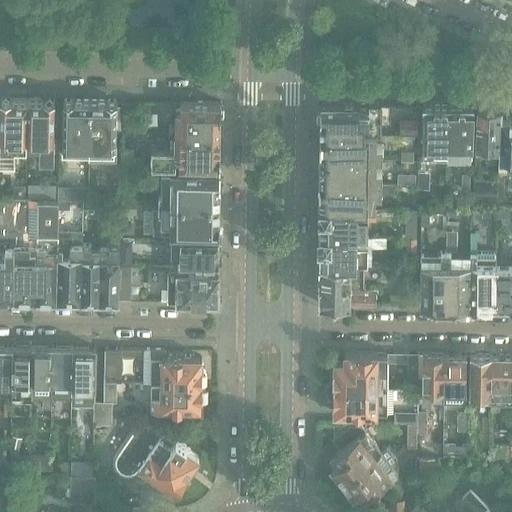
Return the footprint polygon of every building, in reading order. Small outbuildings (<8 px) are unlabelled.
[(11,98),(1,98),(0,161),(16,161),(16,148),(27,148),(28,100),(11,99),(11,98)] [(54,138),(55,99),(45,99),(45,100),(28,100),(27,148),(40,148),(40,163),(42,163),(42,172),(58,172),(58,138),(54,138)] [(79,145),(89,146),(90,100),(74,100),(74,99),(64,99),(64,156),(79,156),(79,145)] [(107,101),(90,100),(89,146),(102,146),(102,161),(117,161),(118,100),(107,100),(107,101)] [(177,133),(221,133),(221,102),(182,102),(182,108),(177,108),(177,117),(171,117),(171,133),(177,133)] [(381,120),(381,105),(320,104),(319,121),(320,121),(320,133),(365,134),(365,120),(381,120)] [(448,152),(448,147),(449,106),(433,106),(433,105),(423,105),(423,152),(448,152)] [(501,155),(502,117),(502,105),(477,106),(477,145),(486,146),(486,154),(501,155)] [(464,106),(449,106),(448,147),(462,147),(462,154),(473,154),(473,106),(464,106)] [(511,164),(511,117),(502,117),(501,155),(501,164),(511,164)] [(419,135),(419,123),(401,123),(400,134),(419,135)] [(181,166),(221,167),(221,133),(177,133),(177,146),(153,146),(153,166),(177,166),(177,159),(181,159),(181,166)] [(370,134),(365,134),(320,133),(320,135),(319,135),(319,150),(320,150),(320,157),(376,158),(384,158),(385,146),(370,146),(370,134)] [(415,150),(404,150),(404,160),(415,160),(415,150)] [(129,169),(130,169),(130,152),(121,152),(121,169),(129,169)] [(376,169),(376,158),(320,157),(320,181),(384,182),(384,169),(376,169)] [(129,185),(129,169),(121,169),(121,185),(129,185)] [(160,192),(160,201),(220,202),(221,170),(173,170),(172,179),(164,179),(164,192),(160,192)] [(477,180),(476,200),(501,200),(501,180),(477,180)] [(320,193),(320,205),(369,205),(369,193),(384,194),(384,188),(395,188),(395,182),(384,182),(320,181),(320,182),(319,182),(319,192),(320,193)] [(472,207),(473,184),(464,184),(464,207),(472,207)] [(58,199),(61,200),(70,200),(70,188),(58,188),(58,199)] [(0,198),(0,298),(14,299),(16,199),(0,198)] [(59,299),(60,256),(60,235),(39,234),(40,199),(16,199),(14,299),(59,299)] [(40,199),(39,234),(60,235),(61,200),(58,199),(40,199)] [(171,234),(220,235),(220,202),(160,201),(160,210),(125,210),(124,231),(159,231),(159,225),(171,225),(171,234)] [(379,206),(369,205),(320,205),(319,205),(319,219),(320,219),(320,234),(370,235),(370,216),(379,216),(379,206)] [(408,207),(407,234),(419,235),(420,208),(408,207)] [(464,207),(452,207),(452,218),(472,218),(472,207),(464,207)] [(510,208),(485,208),(484,220),(509,220),(510,208)] [(430,232),(430,210),(422,210),(422,231),(430,232)] [(319,247),(319,263),(363,264),(373,264),(373,246),(387,246),(387,235),(370,235),(320,234),(320,235),(318,235),(318,247),(319,247)] [(417,236),(407,236),(407,250),(417,250),(417,236)] [(178,263),(219,264),(219,239),(173,239),(172,259),(178,259),(178,263)] [(73,256),(60,256),(59,299),(84,300),(84,245),(74,245),(73,256)] [(84,245),(84,300),(101,300),(102,248),(94,248),(94,245),(84,245)] [(111,248),(102,248),(101,300),(129,301),(130,270),(120,270),(120,245),(111,245),(111,248)] [(435,305),(446,305),(447,251),(440,251),(440,259),(421,259),(421,304),(435,305)] [(454,251),(447,251),(446,305),(456,306),(456,305),(471,305),(471,306),(472,260),(454,260),(454,251)] [(480,305),(496,306),(497,260),(497,252),(472,251),(472,260),(471,306),(480,306),(480,305)] [(511,260),(497,260),(496,306),(511,306),(511,307),(511,306),(511,260)] [(363,288),(363,264),(319,263),(319,264),(318,264),(318,304),(375,304),(376,288),(363,288)] [(170,301),(219,301),(219,271),(210,271),(210,267),(191,267),(191,271),(170,271),(170,301)] [(391,304),(416,304),(416,282),(400,282),(400,296),(391,296),(391,304)] [(20,384),(31,384),(32,347),(11,347),(11,399),(20,399),(20,384)] [(51,347),(32,347),(31,384),(31,393),(42,393),(42,412),(50,412),(51,399),(51,347)] [(72,384),(72,348),(51,347),(51,399),(60,399),(61,384),(72,384)] [(95,348),(72,348),(72,384),(72,388),(83,388),(83,400),(95,400),(95,348)] [(123,357),(123,349),(105,349),(105,402),(113,403),(113,404),(117,404),(117,383),(123,383),(123,357)] [(144,383),(151,383),(202,383),(202,382),(205,378),(205,372),(202,369),(202,358),(192,358),(192,356),(184,356),(184,357),(166,357),(166,349),(123,349),(123,357),(144,357),(144,383)] [(334,384),(334,386),(387,387),(388,353),(344,352),(344,360),(334,359),(334,370),(333,372),(332,374),(331,376),(331,377),(331,379),(332,380),(332,381),(333,382),(334,384)] [(419,353),(396,353),(396,361),(408,361),(408,375),(418,376),(419,353)] [(444,398),(444,391),(445,353),(422,353),(422,403),(418,403),(418,413),(418,423),(418,432),(426,432),(427,418),(431,419),(431,398),(444,398)] [(466,404),(466,354),(445,354),(445,353),(444,391),(457,392),(457,404),(466,404)] [(492,354),(470,354),(470,400),(491,400),(492,355),(492,354)] [(511,403),(511,355),(492,355),(491,400),(491,410),(500,410),(500,404),(511,403)] [(202,385),(202,383),(151,383),(151,409),(184,409),(184,411),(192,411),(192,409),(202,409),(202,398),(205,395),(205,388),(202,385)] [(387,387),(334,386),(334,388),(333,389),(332,391),(332,392),(331,393),(331,395),(332,397),(332,398),(333,400),(334,401),(334,412),(387,412),(387,387)] [(113,424),(113,404),(113,403),(105,402),(94,402),(94,424),(113,424)] [(418,413),(395,413),(395,423),(418,423),(418,413)] [(174,441),(164,434),(164,420),(139,420),(117,452),(116,454),(115,456),(115,458),(115,460),(115,462),(115,464),(116,466),(117,468),(118,469),(120,471),(122,472),(123,473),(125,473),(127,474),(129,474),(131,473),(133,472),(135,472),(137,470),(138,469),(140,467),(176,492),(178,490),(182,489),(186,481),(186,478),(187,476),(186,475),(199,457),(186,448),(187,446),(175,439),(174,441)] [(333,473),(341,483),(383,451),(366,429),(359,435),(351,425),(334,439),(341,448),(332,455),(338,462),(332,466),(334,468),(333,473)] [(469,459),(469,448),(444,448),(443,459),(469,459)] [(383,451),(341,483),(347,491),(352,492),(354,493),(355,493),(360,500),(374,489),(376,492),(390,482),(388,479),(398,471),(383,451)] [(16,459),(10,458),(10,467),(13,470),(29,470),(30,454),(16,454),(16,459)] [(421,459),(421,476),(434,476),(434,459),(421,459)] [(36,470),(50,471),(50,460),(36,460),(36,470)] [(95,502),(95,476),(70,475),(69,502),(95,502)] [(491,511),(470,490),(462,498),(476,511),(447,511),(491,511)] [(388,511),(400,511),(401,501),(389,501),(388,511)]
